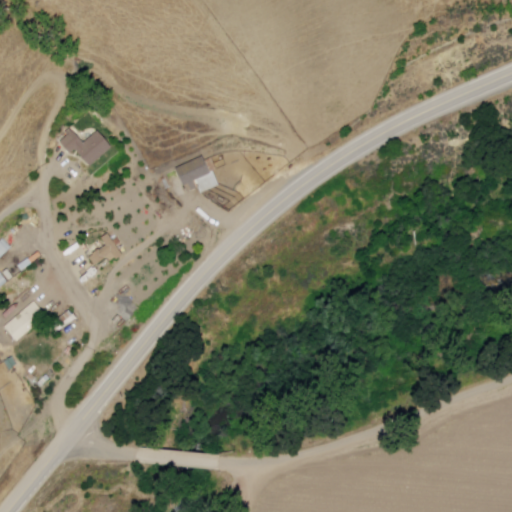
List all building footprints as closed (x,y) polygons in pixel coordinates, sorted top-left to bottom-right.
[(99,132),(113,147),(92,166),(77,149),(72,154),(61,143),(74,132),(85,144),(99,132)] [(177,169),(186,186),(213,173),(205,156),(177,169)] [(110,234),(118,246),(121,243),(125,248),(122,250),(125,255),(119,260),(117,258),(113,261),(110,256),(97,266),(91,258),(108,246),(103,239),(110,234)] [(0,257),(10,249),(2,240),(0,241),(0,257)] [(0,289),(9,283),(0,269),(0,289)] [(36,301),(6,328),(20,342),(49,315),(36,301)] [(49,326),(55,333),(72,317),(66,310),(49,326)]
